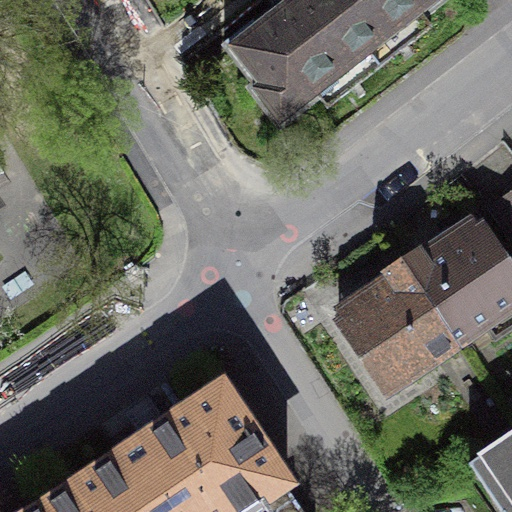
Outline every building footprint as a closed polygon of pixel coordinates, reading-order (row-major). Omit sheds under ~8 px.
[(281,0),(223,44),(282,122),(442,0),(281,0)] [(511,239),(511,194),(491,208),(511,239)] [(402,263),(456,341),(483,323),(495,340),(511,328),(511,276),(483,233),(481,234),(472,221),(448,238),(419,257),(416,253),(402,263)] [(365,294),(338,312),(347,325),(346,326),(388,387),(456,341),(402,263),(389,272),(392,276),(365,294)] [(118,457),(42,509),(44,511),(302,511),(285,486),(287,485),(222,387),(143,440),(139,435),(127,443),(114,452),(118,457)] [(511,434),(478,458),(511,507),(511,434)]
